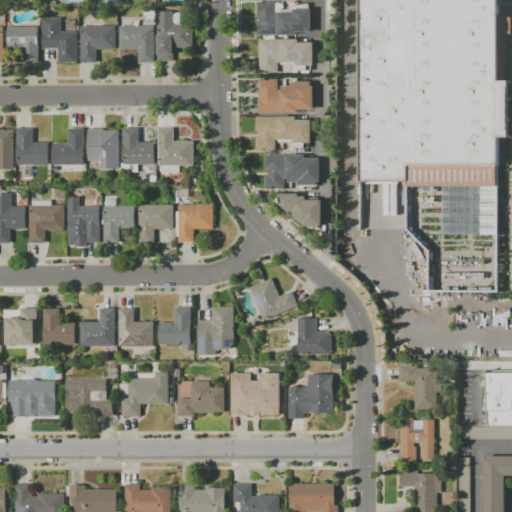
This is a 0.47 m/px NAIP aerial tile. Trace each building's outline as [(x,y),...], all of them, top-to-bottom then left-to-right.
[(499,235),(443,235),(443,187),(408,187),(408,181),(360,182),(360,0),(506,0),(507,5),(499,5),(499,15),(507,15),(507,17),(511,17),(511,34),(510,34),(510,36),(507,36),(507,81),(510,81),(510,132),(510,137),(498,137),(498,166),(499,166),(499,235)] [(314,11),(314,34),(299,33),(299,37),(283,37),(259,37),(260,24),(262,24),(262,17),(260,17),(260,4),(278,4),(278,14),(281,14),(281,12),(294,12),(294,3),(298,3),(298,6),(311,6),(311,11),(314,11)] [(173,61),(158,61),(158,12),(173,12),(173,25),(193,25),(193,48),(173,48),(173,61)] [(42,18),(61,18),(61,32),(77,32),(77,63),(58,63),(58,49),(42,49),(42,18)] [(119,49),(119,26),(154,26),(154,63),(139,63),(139,49),(119,49)] [(7,27),(38,27),(39,63),(23,63),(23,47),(20,47),(20,51),(7,52),(7,27)] [(96,63),(81,63),(81,27),(116,27),(116,50),(96,50),(96,63)] [(317,44),(317,67),(310,67),(310,72),(300,72),(300,67),(299,67),(299,66),(285,66),(285,64),(281,64),(281,74),(262,74),(262,41),(301,41),(302,44),(317,44)] [(317,88),(317,111),(302,111),(302,115),(261,115),(261,81),(281,81),(281,91),(284,91),(284,87),(295,87),(295,84),(314,84),(314,88),(317,88)] [(314,121),(314,145),(297,145),(297,144),(279,144),(279,153),(259,153),(259,137),(262,137),(262,132),(260,132),(260,119),(299,118),(299,121),(314,121)] [(119,130),(119,169),(97,169),(97,161),(88,161),(88,128),(104,128),(104,130),(119,130)] [(193,142),(193,166),(158,166),(158,128),(173,128),(173,142),(193,142)] [(48,144),(48,166),(31,166),(31,180),(17,180),(17,129),(33,129),(33,143),(48,143),(48,144)] [(84,129),(84,165),(53,165),(53,143),(68,143),(68,129),(84,129)] [(154,147),(154,165),(138,165),(138,172),(125,172),(125,168),(121,168),(121,164),(123,164),(123,129),(139,129),(139,143),(154,143),(154,147)] [(0,131),(13,131),(14,170),(0,170),(0,131)] [(323,160),(323,183),(320,183),(320,187),(301,187),(301,184),(291,184),(291,180),(287,180),(287,191),(268,191),(268,176),(271,176),(271,171),(268,171),(268,157),(308,157),(308,160),(323,160)] [(176,186),(188,186),(188,198),(176,198),(176,186)] [(11,243),(0,243),(0,193),(13,193),(13,207),(26,207),(26,229),(11,229),(11,243)] [(325,202),(324,227),(320,227),(320,229),(313,229),(313,227),(306,228),(306,224),(303,224),(297,218),(297,213),(291,214),(282,206),(282,196),(302,195),(302,198),(309,198),(309,202),(325,202)] [(119,243),(104,243),(104,213),(105,213),(105,207),(106,207),(106,200),(116,200),(116,207),(135,207),(135,229),(119,229),(119,243)] [(45,243),(30,243),(30,206),(32,206),(32,201),(51,201),(51,205),(65,205),(65,231),(48,231),(48,230),(45,230),(45,243)] [(154,243),(139,243),(139,205),(174,205),(174,229),(154,229),(154,243)] [(194,242),(178,242),(178,235),(176,235),(176,212),(178,212),(178,205),(213,205),(214,229),(194,229),(194,242)] [(100,243),(84,243),(84,228),(69,228),(69,207),(100,207),(100,243)] [(249,288),(271,279),(279,297),(291,292),(298,306),(263,321),(249,288)] [(213,307),(234,307),(234,338),(234,345),(229,350),(214,350),(214,356),(198,356),(198,321),(212,321),(212,308),(213,308),(213,307)] [(20,309),(38,309),(38,346),(5,346),(5,319),(12,319),(12,318),(20,318),(20,309)] [(76,345),(43,345),(43,309),(59,309),(59,324),(75,324),(76,345)] [(100,309),(115,309),(115,347),(80,347),(80,323),(100,323),(100,309)] [(153,322),(154,346),(119,347),(119,309),(134,309),(134,322),(153,322)] [(174,309),(191,309),(190,345),(159,345),(159,323),(174,323),(174,309)] [(298,318),(317,318),(317,332),(330,332),(332,335),(332,352),(330,355),(298,355),(298,318)] [(399,381),(399,368),(400,368),(400,366),(418,366),(418,369),(437,369),(437,370),(441,370),(441,392),(437,392),(437,410),(415,410),(415,390),(414,390),(414,382),(399,382),(399,381)] [(511,423),(487,423),(487,369),(511,369),(511,423)] [(141,417),(122,417),(122,399),(129,399),(129,382),(130,382),(130,379),(155,379),(155,372),(168,372),(168,405),(147,405),(147,404),(141,404),(141,417)] [(304,419),(289,419),(288,388),(308,387),(308,375),(333,375),(333,414),(304,414),(304,419)] [(107,380),(107,400),(113,400),(114,417),(94,417),(94,414),(66,414),(66,380),(107,380)] [(30,417),(10,417),(10,400),(17,399),(17,382),(56,381),(57,404),(30,404),(30,417)] [(178,417),(178,399),(191,399),(191,386),(192,386),(192,381),(209,381),(209,386),(211,386),(211,388),(224,388),(224,413),(207,413),(194,414),(194,417),(178,417)] [(248,417),(232,417),(232,400),(240,400),(240,382),(280,382),(280,403),(248,403),(248,417)] [(423,420),(434,420),(435,460),(423,460),(423,443),(414,443),(414,447),(416,447),(416,462),(400,463),(399,418),(414,418),(414,421),(423,421),(423,420)] [(511,440),(462,440),(462,427),(511,427),(511,440)] [(511,477),(505,477),(505,511),(483,511),(483,456),(511,456),(511,477)] [(458,511),(458,458),(470,458),(470,511),(458,511)] [(400,487),(400,471),(418,471),(418,474),(442,474),(442,492),(437,492),(437,511),(415,511),(415,487),(400,487)] [(233,484),(252,484),(252,496),(279,497),(279,511),(240,511),(234,511),(234,503),(233,503),(233,484)] [(291,511),(291,485),(334,484),(335,506),(338,506),(338,511),(291,511)] [(15,511),(15,485),(30,485),(30,497),(38,497),(38,494),(64,494),(64,511),(15,511)] [(125,511),(125,485),(140,485),(140,490),(151,490),(151,489),(171,488),(171,511),(125,511)] [(180,511),(179,485),(194,485),(195,491),(205,491),(205,489),(225,489),(225,494),(225,511),(180,511)] [(69,486),(85,486),(85,490),(117,490),(117,511),(74,511),(74,506),(69,506),(69,486)]
